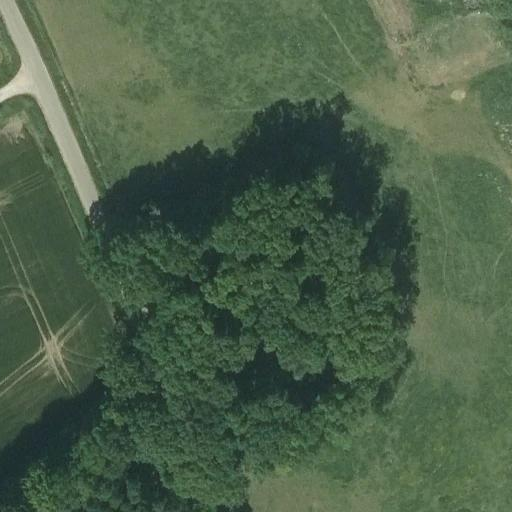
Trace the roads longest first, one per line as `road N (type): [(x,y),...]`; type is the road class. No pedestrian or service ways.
road 1 (unclassified): [(226,511),(7,0)]
road 2 (track): [(0,508),(157,352)]
